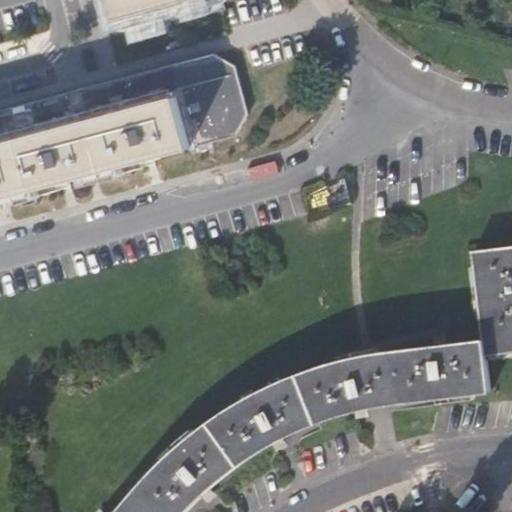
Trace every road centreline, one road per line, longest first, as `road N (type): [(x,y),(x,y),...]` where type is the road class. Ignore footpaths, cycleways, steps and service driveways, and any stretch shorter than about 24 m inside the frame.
road 1 (residential): [(0,252),(310,167),(355,139),(394,79)]
road 2 (residential): [(294,511),(386,470),(511,447)]
road 3 (residential): [(394,79),(452,102),(511,112)]
